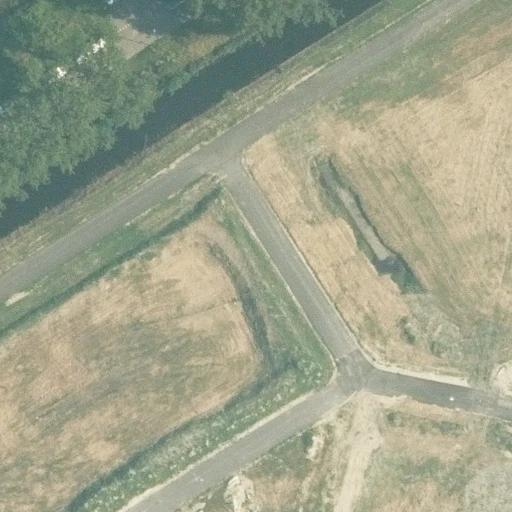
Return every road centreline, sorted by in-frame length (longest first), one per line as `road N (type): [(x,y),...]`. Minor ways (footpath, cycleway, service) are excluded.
road 1 (residential): [(222,155),(465,0)]
road 2 (residential): [(0,293),(222,155)]
road 3 (residential): [(143,511),(360,372)]
road 4 (residential): [(360,372),(222,155)]
road 5 (unclassified): [(0,122),(141,34)]
road 6 (residential): [(511,413),(384,392)]
road 7 (residential): [(348,511),(384,392)]
